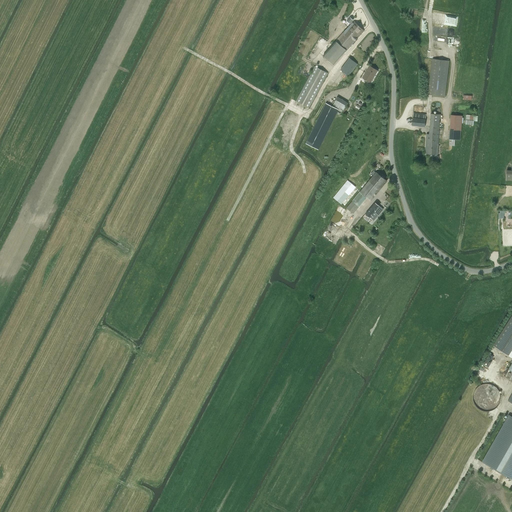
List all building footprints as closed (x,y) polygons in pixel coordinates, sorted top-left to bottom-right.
[(349,28),(359,37),(364,31),(355,22),(353,24),(352,22),(353,20),(350,18),(347,21),(346,22),(348,23),(349,23),(350,24),(351,23),(352,25),(349,28)] [(359,37),(349,28),(348,27),(323,56),(333,65),(346,51),(347,51),(359,37)] [(455,30),(434,28),(433,33),(454,36),(455,30)] [(321,37),(316,45),(322,49),(327,42),(321,37)] [(349,58),(340,70),(349,76),(358,64),(349,58)] [(428,94),(445,96),(449,61),(433,59),(428,94)] [(309,108),(328,73),(315,66),(296,101),(309,108)] [(370,83),(377,70),(370,66),(363,78),(370,83)] [(348,103),(338,97),(333,105),(343,111),(348,103)] [(317,149),(337,109),(326,104),(306,144),(317,149)] [(424,127),(426,114),(414,113),(412,125),(424,127)] [(431,114),(429,133),(433,134),(432,135),(439,136),(440,114),(431,114)] [(461,131),(462,116),(451,115),(450,130),(461,131)] [(427,134),(425,154),(438,155),(439,136),(432,135),(433,134),(429,133),(429,134),(427,134)] [(384,178),(385,177),(382,175),(381,176),(377,172),(376,173),(374,176),(360,192),(347,208),(353,214),(367,197),(371,200),(387,181),(384,178)] [(352,184),(348,180),(334,197),(338,201),(352,184)] [(375,203),(366,214),(370,217),(374,220),(383,209),(379,206),(375,203)] [(511,317),(494,346),(508,355),(511,357),(511,317)] [(483,410),(502,401),(493,381),(473,390),(483,410)] [(511,478),(511,416),(510,415),(483,462),(511,478)]
